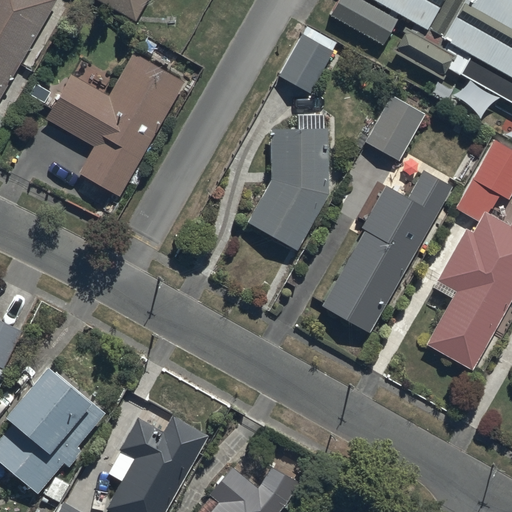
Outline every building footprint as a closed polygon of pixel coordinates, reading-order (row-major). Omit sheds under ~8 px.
[(0,114),(0,96),(55,0),(0,0),(0,125),(5,118),(0,114)] [(94,0),(135,22),(146,0),(94,0)] [(511,0),(399,0),(511,65),(511,0)] [(309,92),(335,44),(305,28),(279,76),(309,92)] [(119,198),(183,85),(130,55),(106,97),(71,77),(46,121),(93,148),(78,174),(119,198)] [(425,115),(390,96),(364,143),(399,162),(425,115)] [(327,197),(326,131),(321,131),(321,112),(296,113),(296,131),(268,132),(269,181),(245,223),(295,252),(327,197)] [(511,189),(511,150),(494,140),(455,209),(477,221),(470,235),(464,232),(435,283),(453,292),(422,346),(469,373),(511,296),(511,203),(506,200),(511,189)] [(404,199),(384,188),(363,224),(355,220),(349,229),(360,235),(318,306),(367,335),(452,189),(420,170),(404,199)] [(20,334),(0,323),(0,368),(3,370),(20,334)] [(9,426),(0,436),(0,465),(36,496),(62,465),(66,468),(79,452),(74,448),(103,414),(47,367),(2,420),(9,426)] [(107,511),(163,511),(206,438),(169,417),(160,434),(137,421),(106,474),(121,482),(105,510),(107,511)] [(274,511),(296,485),(273,467),(256,489),(228,467),(205,497),(215,504),(208,511),(274,511)]
